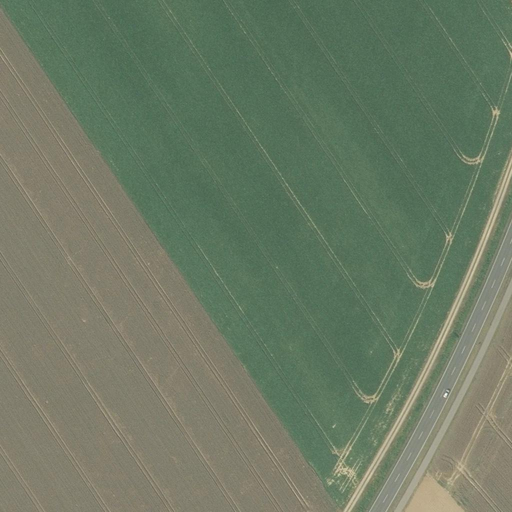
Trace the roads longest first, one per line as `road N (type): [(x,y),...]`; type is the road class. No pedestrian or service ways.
road 1 (track): [(344,511),(445,328),(511,156)]
road 2 (secondary): [(377,511),(434,410),(511,238)]
road 3 (track): [(397,511),(511,287)]
